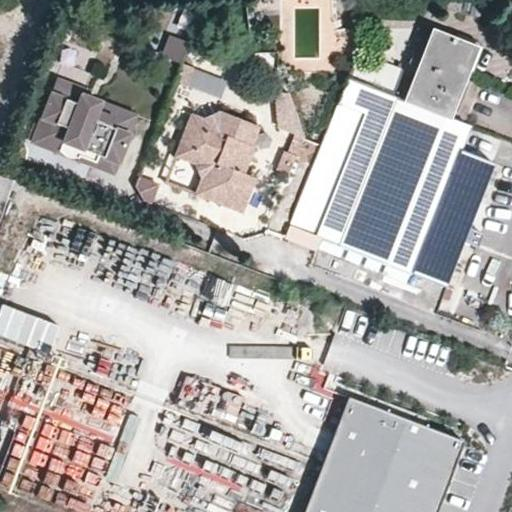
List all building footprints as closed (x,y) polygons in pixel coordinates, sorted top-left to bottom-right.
[(433,29),(403,100),(449,119),(476,48),(433,29)] [(167,36),(160,56),(179,62),(185,41),(167,36)] [(195,72),(190,88),(219,96),(224,80),(195,72)] [(341,75),(275,258),(306,269),(311,258),(318,260),(314,271),(435,318),(465,246),(476,250),(481,236),(471,232),(496,165),(461,152),(471,127),(449,119),(403,100),(341,75)] [(95,111),(132,125),(136,116),(87,98),(88,93),(56,80),(50,94),(83,107),(80,116),(91,121),(95,111)] [(76,160),(113,174),(132,125),(95,111),(91,121),(80,116),(83,107),(50,94),(32,143),(59,154),(60,152),(63,143),(80,150),(77,158),(76,160)] [(189,115),(186,123),(217,135),(225,111),(217,108),(201,118),(189,115)] [(217,135),(186,123),(175,150),(211,164),(197,198),(237,213),(252,177),(241,173),(249,156),(240,152),(244,142),(250,144),(257,123),(225,111),(217,135)] [(80,150),(63,143),(60,152),(61,154),(67,158),(77,158),(80,150)] [(211,164),(175,150),(172,159),(190,165),(196,181),(189,195),(197,198),(211,164)] [(150,201),(155,182),(139,177),(134,197),(150,201)] [(11,306),(1,335),(25,343),(35,315),(11,306)] [(432,511),(461,437),(344,394),(300,511),(432,511)]
